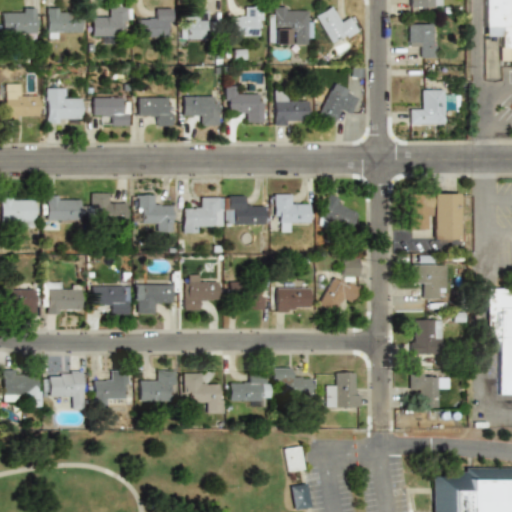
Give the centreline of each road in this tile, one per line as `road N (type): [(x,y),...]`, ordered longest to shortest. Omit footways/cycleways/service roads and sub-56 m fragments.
road 1 (tertiary): [(0,160),(511,157)]
road 2 (residential): [(378,445),(375,0)]
road 3 (residential): [(0,334),(377,339)]
road 4 (residential): [(511,452),(323,449)]
